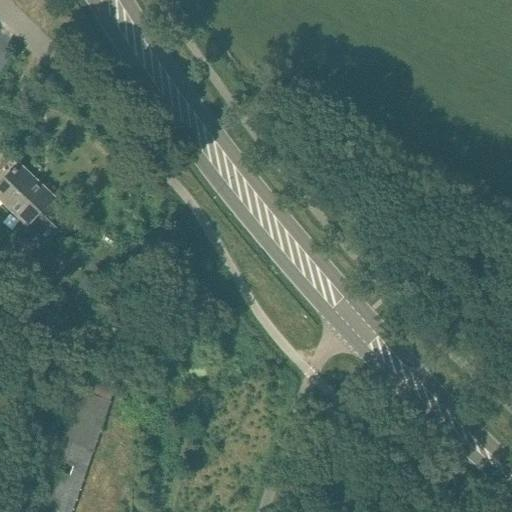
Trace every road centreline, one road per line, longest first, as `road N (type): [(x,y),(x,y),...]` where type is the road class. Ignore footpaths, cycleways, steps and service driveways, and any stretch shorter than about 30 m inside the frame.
road 1 (tertiary): [(511,476),(351,321),(245,193),(108,0)]
road 2 (unclassified): [(0,7),(180,186),(306,379)]
